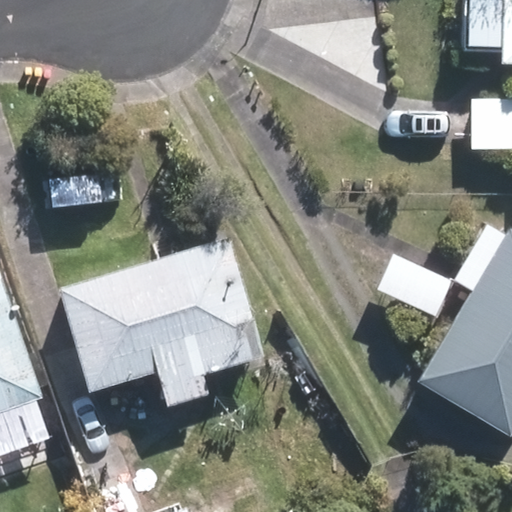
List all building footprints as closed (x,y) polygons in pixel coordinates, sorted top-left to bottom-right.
[(511,0),(504,0),(503,56),(511,56),(511,0)] [(511,105),(475,106),(476,141),(511,139),(511,105)] [(511,245),(507,242),(424,382),(508,431),(511,424),(511,245)] [(226,248),(63,295),(89,386),(157,366),(168,402),(203,392),(197,372),(257,355),(226,248)] [(0,405),(31,395),(0,303),(0,405)]
